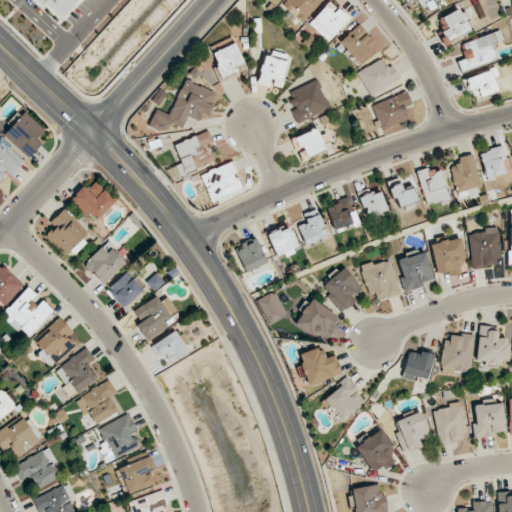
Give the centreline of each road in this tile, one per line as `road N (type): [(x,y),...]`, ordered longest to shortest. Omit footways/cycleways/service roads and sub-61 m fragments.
road 1 (tertiary): [(95,136),(149,188),(222,285),(288,431),(306,511)]
road 2 (residential): [(10,227),(119,343),(161,413),(198,511)]
road 3 (residential): [(189,236),(345,168),(511,116)]
road 4 (tertiary): [(217,0),(95,136)]
road 5 (residential): [(376,0),(413,46),(449,132)]
road 6 (residential): [(371,347),(463,304),(511,297)]
road 7 (residential): [(0,237),(95,136)]
road 8 (tertiary): [(95,136),(0,49)]
